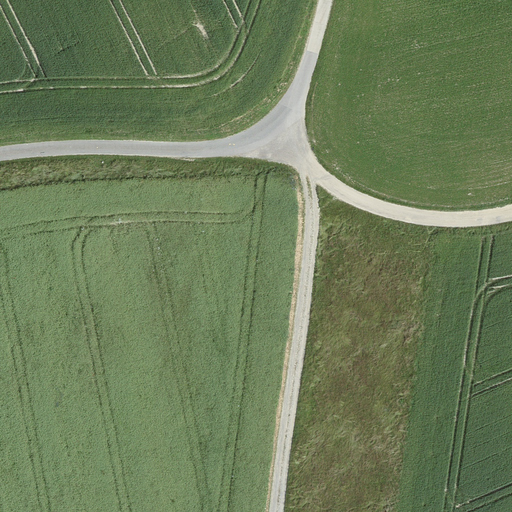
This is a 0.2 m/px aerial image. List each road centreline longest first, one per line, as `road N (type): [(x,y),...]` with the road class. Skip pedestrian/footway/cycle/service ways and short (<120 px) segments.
road 1 (unclassified): [(0,153),(234,143),(272,125),(302,87),(324,0)]
road 2 (track): [(272,125),(307,172),(361,202),(439,220),(511,209)]
